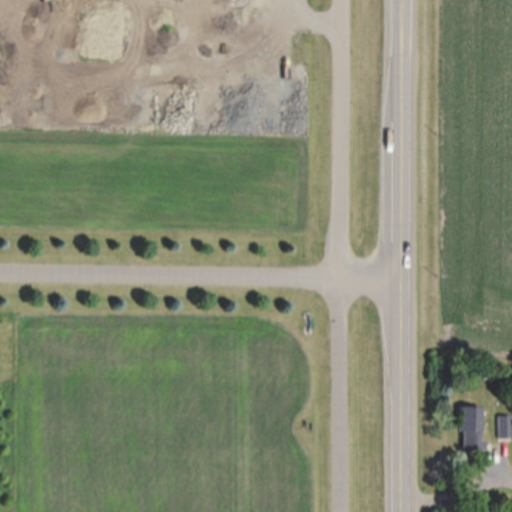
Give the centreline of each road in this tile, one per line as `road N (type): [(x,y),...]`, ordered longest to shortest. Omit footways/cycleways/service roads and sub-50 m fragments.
road 1 (primary): [(404,511),(407,0)]
road 2 (residential): [(341,0),(338,511)]
road 3 (residential): [(405,277),(0,270)]
